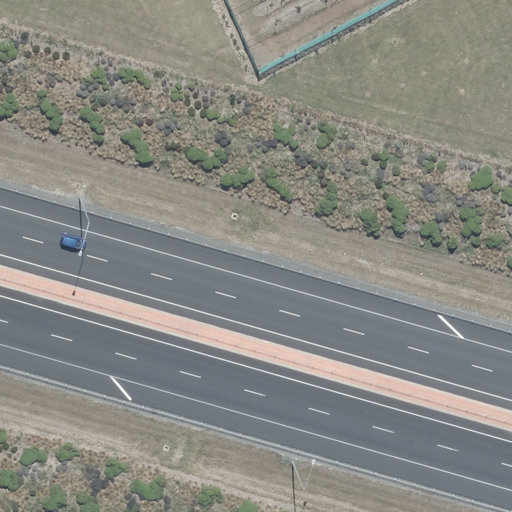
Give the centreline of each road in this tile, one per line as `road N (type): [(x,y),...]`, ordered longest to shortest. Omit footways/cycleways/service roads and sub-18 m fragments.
road 1 (motorway): [(0,230),(511,376)]
road 2 (motorway): [(511,467),(0,322)]
